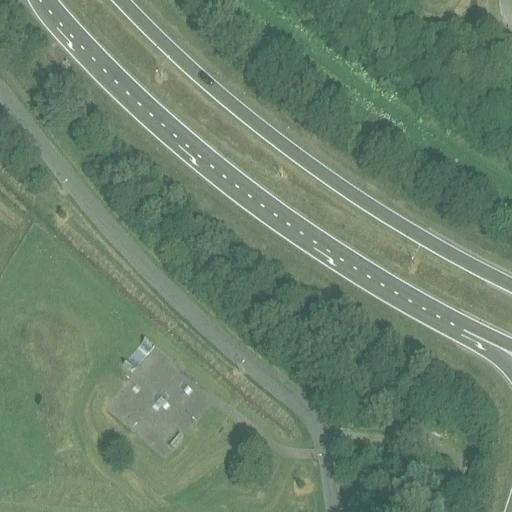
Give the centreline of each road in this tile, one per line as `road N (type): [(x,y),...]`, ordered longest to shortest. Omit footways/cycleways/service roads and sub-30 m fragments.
road 1 (primary): [(46,0),(152,120),(244,198),(438,317)]
road 2 (primary): [(511,286),(298,158),(163,48),(120,0)]
